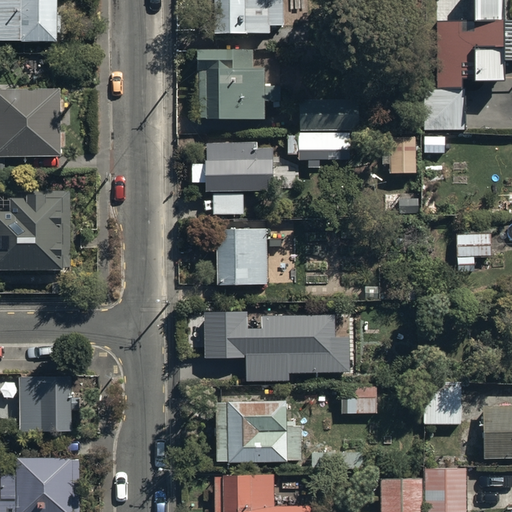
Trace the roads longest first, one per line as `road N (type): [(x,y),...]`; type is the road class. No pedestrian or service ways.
road 1 (residential): [(137,326),(135,0)]
road 2 (residential): [(140,511),(137,326)]
road 3 (residential): [(0,328),(137,326)]
